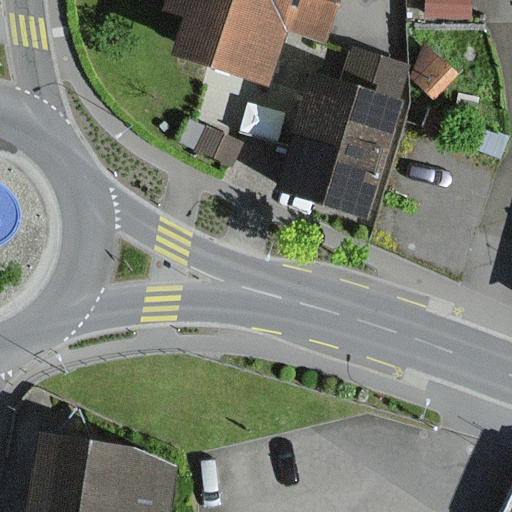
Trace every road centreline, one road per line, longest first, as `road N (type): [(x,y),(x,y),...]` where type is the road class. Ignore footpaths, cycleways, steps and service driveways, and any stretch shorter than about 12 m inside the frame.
road 1 (primary): [(511,378),(270,294)]
road 2 (primary): [(54,313),(161,296),(270,294)]
road 3 (primary): [(270,294),(81,190)]
road 4 (unclassified): [(40,134),(21,0)]
road 5 (primary): [(54,313),(84,255),(81,190)]
